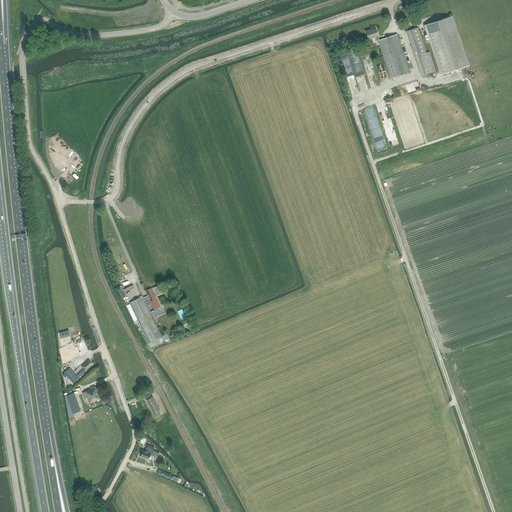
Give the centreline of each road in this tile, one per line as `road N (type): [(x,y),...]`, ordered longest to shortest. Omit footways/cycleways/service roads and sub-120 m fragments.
road 1 (unclassified): [(105,200),(117,187),(133,122),(178,75),(396,0)]
road 2 (motorway): [(43,416),(0,44)]
road 3 (unclassified): [(58,201),(29,143),(26,35),(40,20),(86,35),(149,29),(174,11)]
road 4 (motorway): [(0,206),(45,511)]
road 5 (unclassified): [(108,491),(134,433),(58,201)]
road 6 (tertiary): [(20,511),(0,381)]
